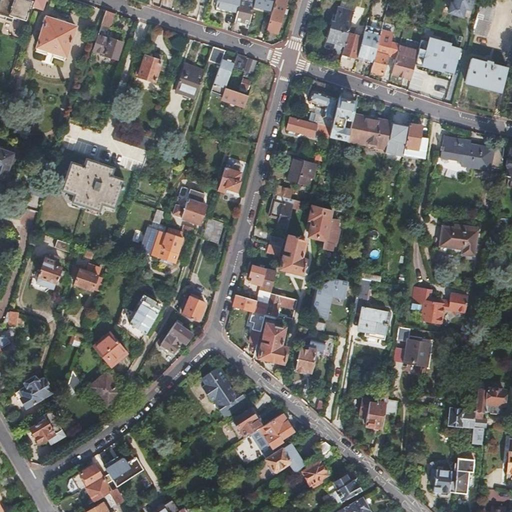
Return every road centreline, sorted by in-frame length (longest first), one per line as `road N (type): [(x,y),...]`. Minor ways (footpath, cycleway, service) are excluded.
road 1 (residential): [(287,61),(213,335)]
road 2 (residential): [(213,335),(414,511)]
road 3 (residential): [(287,61),(511,133)]
road 4 (residential): [(96,0),(287,61)]
road 5 (residential): [(145,399),(128,378),(193,240)]
road 6 (residential): [(145,399),(98,443),(27,479)]
